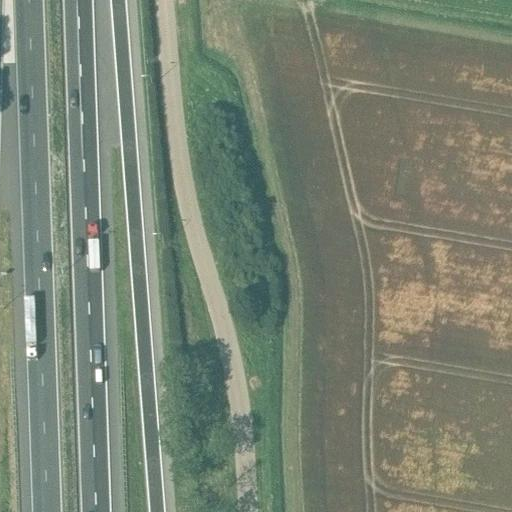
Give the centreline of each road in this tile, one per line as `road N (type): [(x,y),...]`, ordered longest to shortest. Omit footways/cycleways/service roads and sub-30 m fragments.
road 1 (unclassified): [(249,511),(246,427),(215,286),(179,184),(161,0)]
road 2 (motorway): [(153,511),(117,0)]
road 3 (motorway): [(96,511),(77,0)]
road 4 (motorway): [(29,0),(47,511)]
